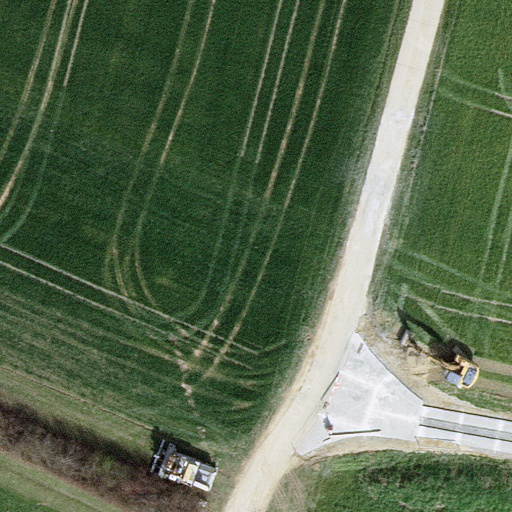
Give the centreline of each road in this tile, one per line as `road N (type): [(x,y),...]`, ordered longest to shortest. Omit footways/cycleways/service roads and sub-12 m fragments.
road 1 (track): [(242,511),(319,387),(431,0)]
road 2 (track): [(319,387),(396,413),(511,435)]
